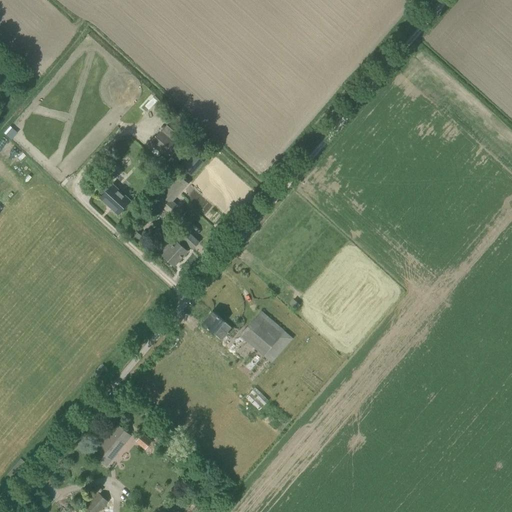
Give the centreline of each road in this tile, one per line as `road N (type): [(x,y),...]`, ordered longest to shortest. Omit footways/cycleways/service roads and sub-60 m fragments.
road 1 (track): [(196,298),(443,0)]
road 2 (unclassified): [(6,511),(196,298)]
